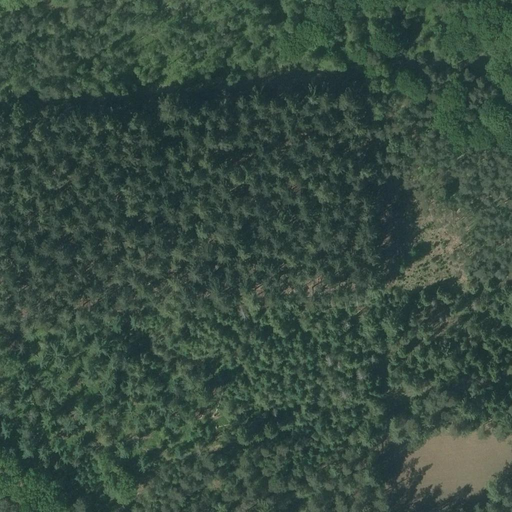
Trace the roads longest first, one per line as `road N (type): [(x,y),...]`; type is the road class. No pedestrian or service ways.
road 1 (track): [(0,102),(511,53)]
road 2 (track): [(127,511),(145,479),(168,464),(383,396),(511,381)]
road 3 (track): [(145,479),(0,339)]
